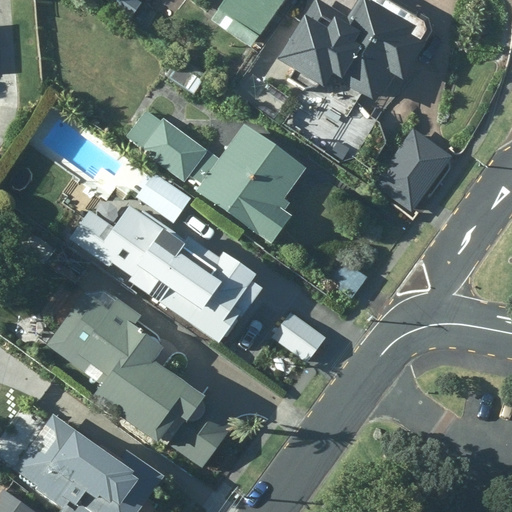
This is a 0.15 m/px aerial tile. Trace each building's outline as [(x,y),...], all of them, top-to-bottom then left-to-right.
[(146,7),(136,0),(119,0),(115,8),(136,22),(146,7)] [(296,0),(235,0),(219,24),(260,53),(296,0)] [(434,20),(398,0),(361,0),(351,18),(321,0),(317,0),(305,21),(309,24),(287,62),(334,87),(342,73),(354,79),(350,84),(378,99),(382,94),(385,96),(399,75),(407,81),(438,34),(434,20)] [(181,60),(169,78),(197,96),(208,78),(181,60)] [(200,193),(280,248),(299,220),(289,213),(294,204),(289,201),(308,173),(245,130),(225,161),(167,120),(165,123),(149,111),(128,141),(189,184),(193,178),(205,185),(200,193)] [(454,159),(413,130),(374,185),(415,213),(421,206),(454,159)] [(154,175),(136,200),(172,226),(190,201),(154,175)] [(196,259),(134,217),(109,252),(120,261),(123,256),(132,263),(134,285),(229,349),(270,290),(205,246),(196,259)] [(353,302),(368,278),(336,258),(322,282),(353,302)] [(146,319),(120,301),(112,312),(99,302),(65,346),(81,356),(81,357),(109,377),(96,396),(207,473),(241,423),(159,365),(170,349),(139,328),(146,319)] [(310,363),(326,340),(291,315),(275,338),(310,363)] [(166,511),(156,504),(172,480),(133,453),(127,462),(57,416),(14,471),(42,488),(39,492),(70,511),(71,511),(77,501),(95,511),(166,511)] [(0,511),(35,511),(6,492),(0,500),(0,511)]
